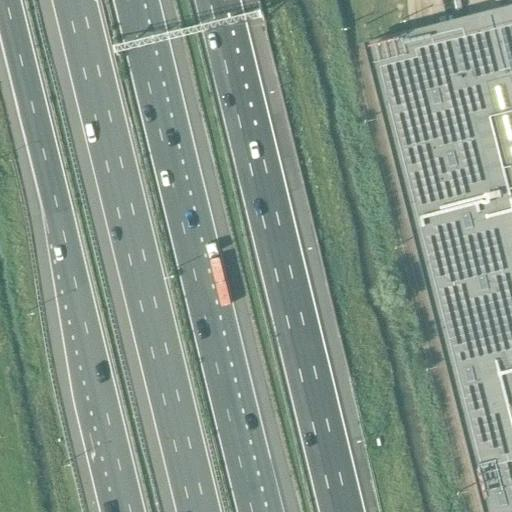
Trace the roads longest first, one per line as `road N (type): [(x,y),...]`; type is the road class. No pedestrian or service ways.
road 1 (motorway): [(338,511),(208,0)]
road 2 (motorway): [(4,0),(129,511)]
road 3 (motorway): [(72,0),(197,511)]
road 4 (motorway): [(257,511),(135,0)]
